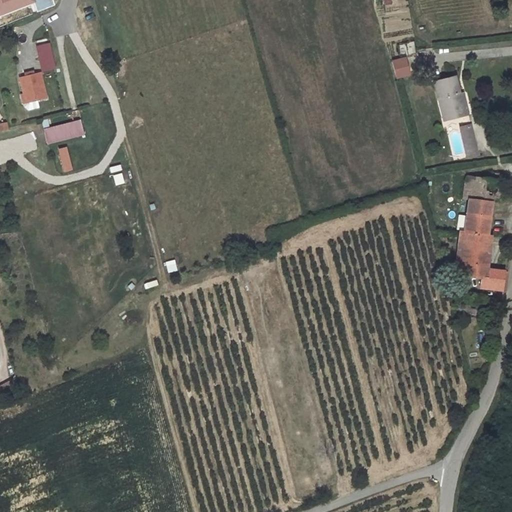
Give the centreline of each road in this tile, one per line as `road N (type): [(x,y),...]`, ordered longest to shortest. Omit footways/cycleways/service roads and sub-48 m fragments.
road 1 (unclassified): [(511,288),(490,385),(448,473)]
road 2 (residential): [(314,511),(421,471),(448,473)]
